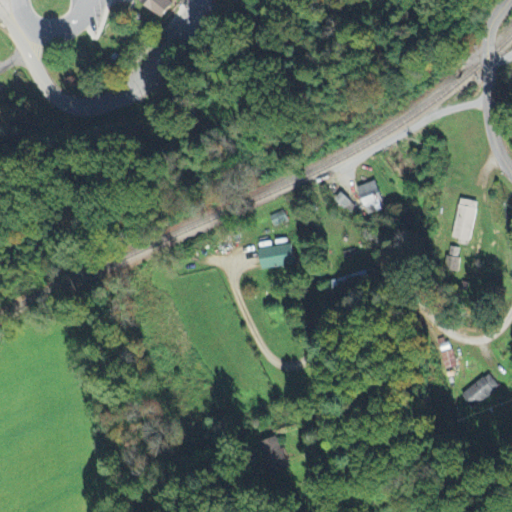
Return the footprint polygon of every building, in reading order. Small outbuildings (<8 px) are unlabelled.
[(138,0),(150,10),(158,0),(138,0)] [(137,11),(133,11),(128,17),(131,20),(134,20),(139,14),(137,11)] [(367,216),(385,211),(377,183),(359,188),(367,216)] [(356,207),(343,195),(336,202),(350,214),(356,207)] [(481,204),(463,199),(453,241),(471,245),(481,204)] [(296,266),(294,246),(262,250),(265,270),(296,266)]
